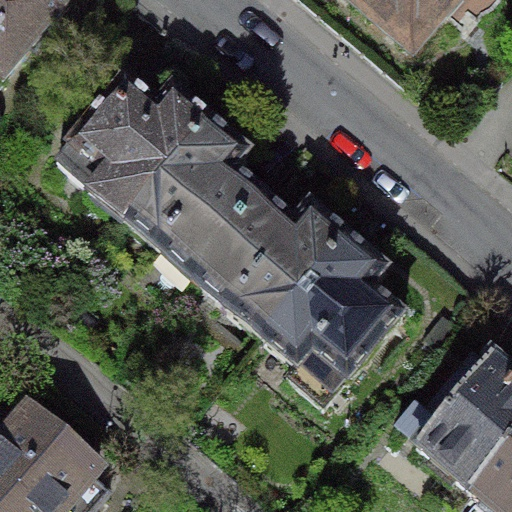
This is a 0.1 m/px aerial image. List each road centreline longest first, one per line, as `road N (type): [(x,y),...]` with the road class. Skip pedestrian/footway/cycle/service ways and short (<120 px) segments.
road 1 (residential): [(511,253),(212,0)]
road 2 (residential): [(234,511),(0,312)]
